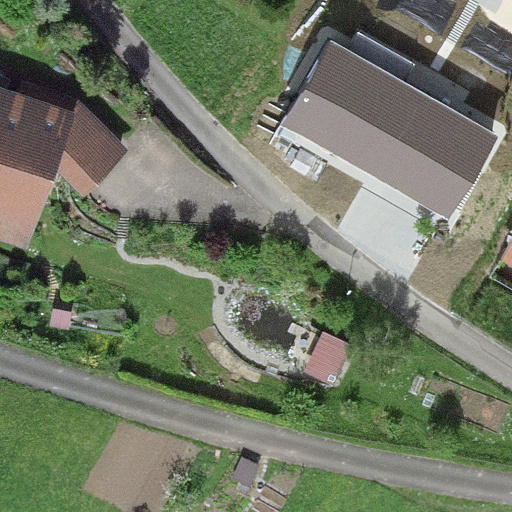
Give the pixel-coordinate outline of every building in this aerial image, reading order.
[(499,136),(330,40),(282,124),(451,220),(499,136)] [(0,240),(28,250),(57,168),(77,112),(0,84),(0,240)] [(80,103),(77,112),(57,168),(85,196),(129,150),(80,103)] [(511,240),(501,260),(511,266),(511,240)] [(323,332),(305,370),(334,383),(352,345),(323,332)]
